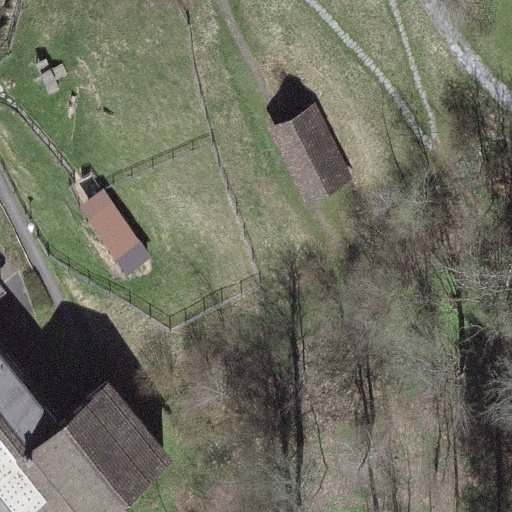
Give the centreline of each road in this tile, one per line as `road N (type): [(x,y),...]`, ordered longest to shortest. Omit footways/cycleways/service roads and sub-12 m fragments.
road 1 (unknown): [(388,0),(438,132),(427,142),(310,0)]
road 2 (unknown): [(220,0),(277,114)]
